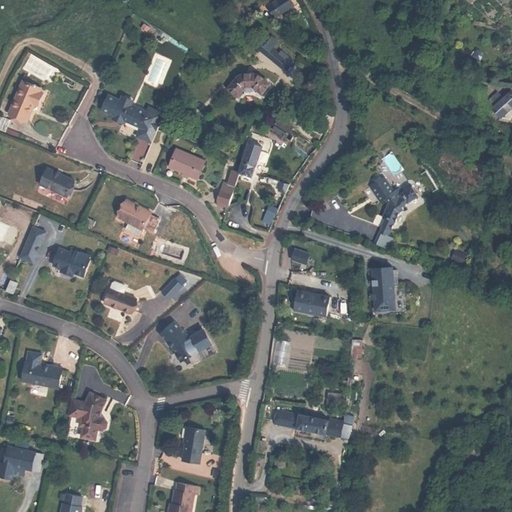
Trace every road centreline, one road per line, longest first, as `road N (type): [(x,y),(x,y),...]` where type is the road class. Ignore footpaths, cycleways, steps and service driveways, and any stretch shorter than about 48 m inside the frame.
road 1 (residential): [(0,85),(19,47),(30,44),(91,72),(96,82),(71,147),(197,204),(225,249),(272,263)]
road 2 (tertiary): [(272,263),(279,228),(338,112),(313,0)]
road 3 (residential): [(0,304),(119,357),(147,406)]
road 4 (tertiary): [(272,263),(255,390)]
road 5 (tertiary): [(255,390),(238,511)]
